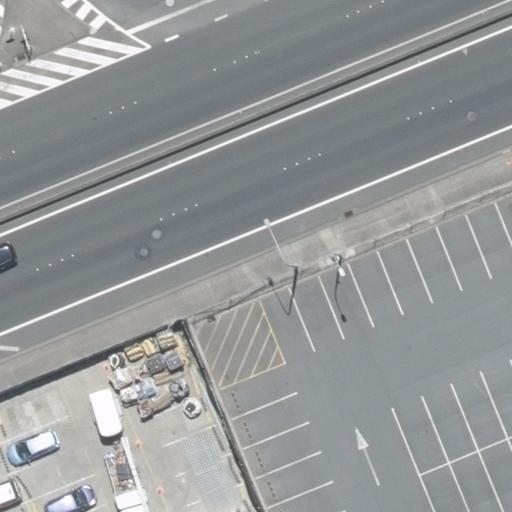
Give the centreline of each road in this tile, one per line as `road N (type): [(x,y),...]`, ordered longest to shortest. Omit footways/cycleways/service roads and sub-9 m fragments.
road 1 (trunk): [(511,83),(0,303)]
road 2 (trunk): [(0,162),(289,45)]
road 3 (trunk): [(141,0),(289,45)]
